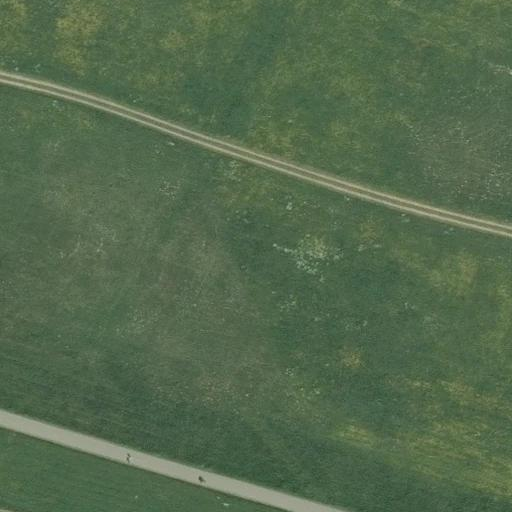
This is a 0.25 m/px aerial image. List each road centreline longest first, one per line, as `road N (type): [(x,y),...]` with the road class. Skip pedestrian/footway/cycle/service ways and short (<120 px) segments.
road 1 (track): [(0,73),(167,121),(266,160),(511,228)]
road 2 (unclassified): [(323,511),(0,417)]
